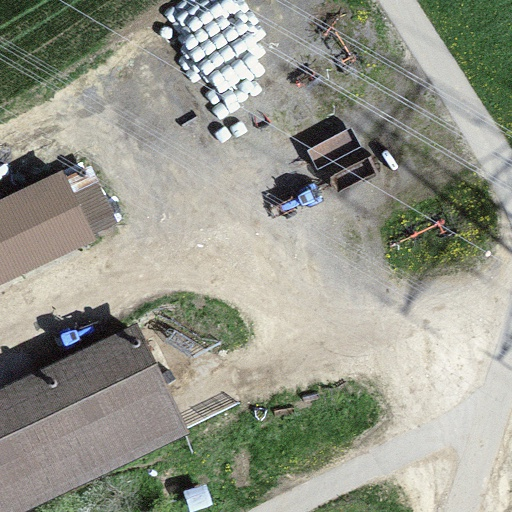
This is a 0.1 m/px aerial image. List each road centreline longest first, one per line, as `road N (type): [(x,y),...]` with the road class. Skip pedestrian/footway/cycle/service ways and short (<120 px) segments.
road 1 (unclassified): [(511,205),(382,0)]
road 2 (unclassified): [(459,511),(511,308)]
road 3 (track): [(304,511),(487,423)]
